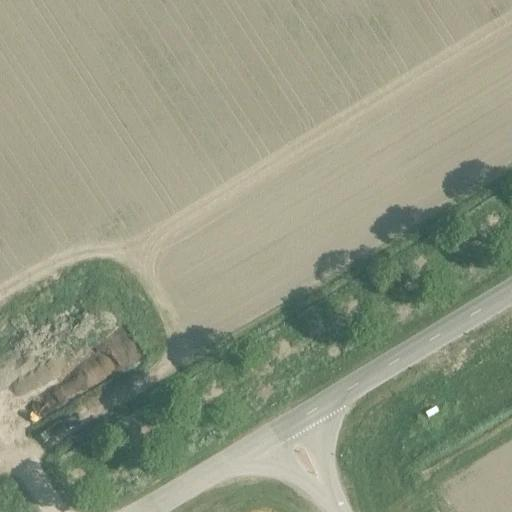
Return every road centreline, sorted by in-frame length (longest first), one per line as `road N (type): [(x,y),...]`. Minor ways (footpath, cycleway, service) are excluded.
road 1 (unclassified): [(282,429),(511,291)]
road 2 (unclassified): [(144,511),(282,429)]
